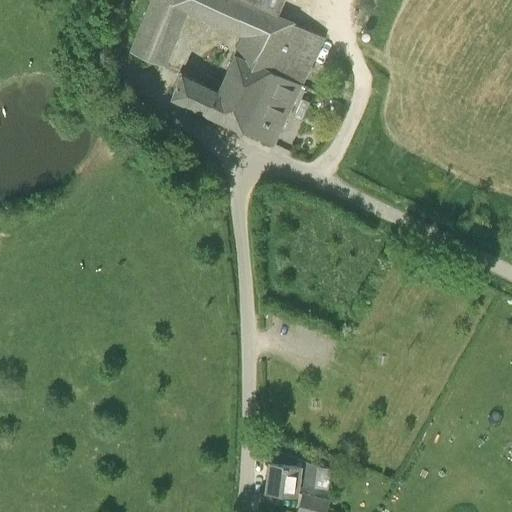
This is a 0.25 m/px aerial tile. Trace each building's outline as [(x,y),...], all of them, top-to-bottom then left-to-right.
[(151,0),(130,51),(165,66),(188,9),(243,34),(230,64),(250,73),(227,122),(243,129),(271,69),(302,84),(324,37),(277,15),(283,0),(151,0)] [(172,96),(227,122),(250,73),(230,64),(221,82),(207,75),(203,82),(183,72),(172,96)] [(273,144),(302,84),(271,69),(243,129),(273,144)] [(317,465),(296,457),(271,447),(266,489),(297,493),(298,484),(314,487),(317,465)] [(325,511),(329,500),(303,493),(298,511),(325,511)]
